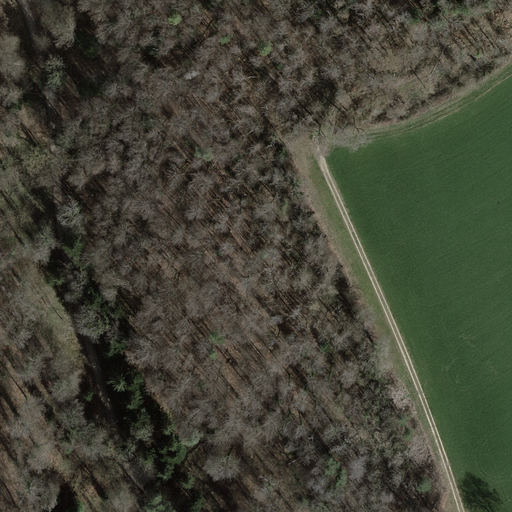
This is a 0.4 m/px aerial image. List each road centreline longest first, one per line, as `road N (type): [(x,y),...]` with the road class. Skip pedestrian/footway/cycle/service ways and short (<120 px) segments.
road 1 (track): [(21,0),(43,60),(69,271),(142,511)]
road 2 (track): [(461,511),(314,138)]
